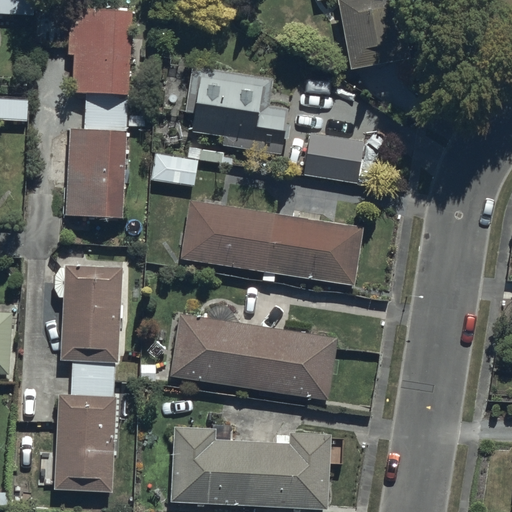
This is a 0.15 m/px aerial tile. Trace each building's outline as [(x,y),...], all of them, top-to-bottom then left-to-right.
[(337,0),(349,63),(410,52),(400,0),(337,0)] [(83,125),(69,124),(65,212),(123,213),(126,122),(145,123),(145,114),(129,113),(131,4),(67,2),(66,49),(73,49),(72,89),(84,89),(83,125)] [(273,75),(192,62),(184,109),(194,110),(191,128),(227,133),(225,144),(281,153),(289,104),(269,101),(273,75)] [(363,138),(309,131),(305,163),(358,171),(363,138)] [(155,150),(150,178),(192,185),(197,158),(232,164),(233,156),(224,154),(224,151),(189,144),(187,156),(155,150)] [(362,227),(189,199),(181,258),(351,286),(362,227)] [(127,264),(65,262),(64,264),(59,264),(58,265),(57,266),(56,267),(55,268),(55,269),(54,269),(54,270),(53,271),(53,272),(53,273),(52,274),(52,275),(52,276),(52,277),(52,278),(52,279),(52,280),(52,281),(52,282),(52,283),(53,284),(53,285),(53,286),(54,287),(55,288),(55,289),(56,290),(56,291),(57,291),(58,292),(63,293),(60,356),(71,357),(70,392),(57,392),(54,488),(113,490),(116,392),(113,391),(114,376),(133,377),(134,356),(118,356),(120,314),(124,314),(124,298),(122,298),(122,277),(127,277),(127,264)] [(178,308),(169,371),(326,396),(336,334),(178,308)] [(0,369),(8,370),(11,310),(0,309),(0,369)] [(174,422),(168,497),(328,503),(331,429),(289,427),(289,430),(275,430),(275,438),(229,436),(229,422),(213,421),(213,424),(174,422)]
